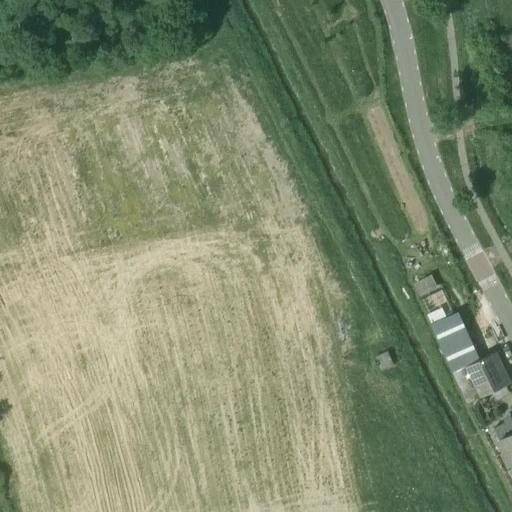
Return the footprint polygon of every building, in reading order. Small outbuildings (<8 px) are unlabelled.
[(432,275),(413,284),(419,297),(438,288),(438,287),(432,276),(432,275)] [(455,372),(477,361),(458,322),(436,332),(455,372)] [(455,372),(470,402),(491,392),(505,385),(508,384),(493,353),(477,361),(455,372)] [(510,395),(505,385),(491,392),(496,402),(510,395)] [(511,420),(493,430),(511,468),(511,469),(509,471),(511,476),(511,420)]
